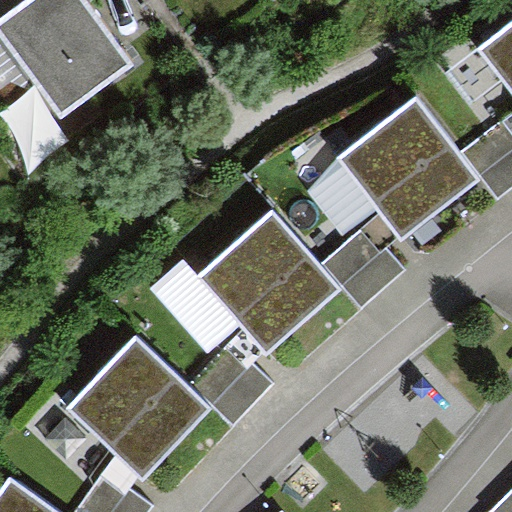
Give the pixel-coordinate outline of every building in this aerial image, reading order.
[(34,0),(0,25),(67,116),(134,67),(84,0),(34,0)] [(511,22),(480,47),(511,90),(511,22)] [(418,96),(338,156),(381,212),(398,234),(402,239),(481,178),(461,152),(418,96)] [(511,114),(461,152),(481,178),(483,177),(499,199),(511,188),(511,114)] [(273,211),(199,274),(245,329),(263,351),(267,355),(344,289),(322,265),(273,211)] [(381,212),(322,265),(344,289),(345,288),(360,307),(405,269),(388,247),(398,234),(381,212)] [(245,329),(190,386),(214,407),(215,406),(234,426),(273,383),(253,364),(263,351),(245,329)] [(132,333),(64,406),(118,457),(141,479),(145,482),(214,407),(190,386),(132,333)] [(118,457),(74,511),(147,511),(153,505),(133,489),(141,479),(118,457)] [(55,511),(8,477),(0,488),(0,511),(55,511)] [(511,511),(511,493),(492,511),(511,511)]
